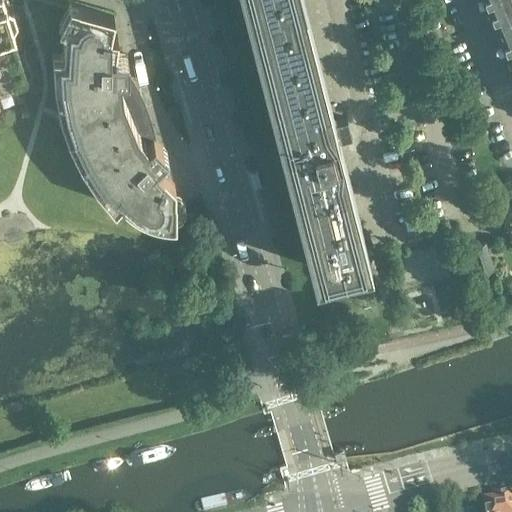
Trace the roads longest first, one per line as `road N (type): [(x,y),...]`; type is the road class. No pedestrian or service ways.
road 1 (secondary): [(284,366),(179,0)]
road 2 (residential): [(0,466),(197,411),(284,366)]
road 3 (residential): [(459,465),(321,504)]
road 4 (secondary): [(321,504),(284,366)]
road 5 (residential): [(463,0),(511,112)]
